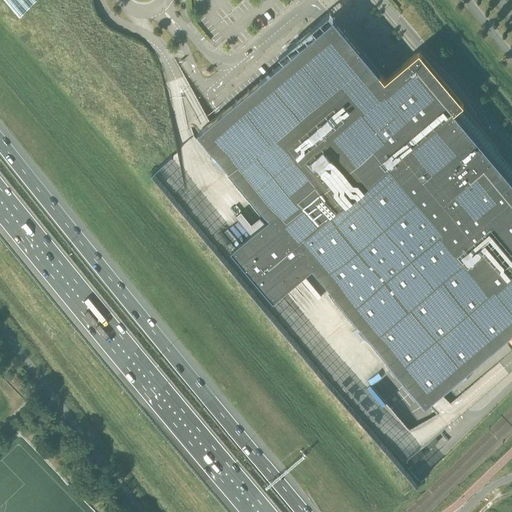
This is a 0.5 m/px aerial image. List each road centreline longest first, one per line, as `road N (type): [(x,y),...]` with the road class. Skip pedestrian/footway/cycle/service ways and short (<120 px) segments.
road 1 (motorway): [(302,511),(0,138)]
road 2 (motorway): [(0,199),(257,511)]
